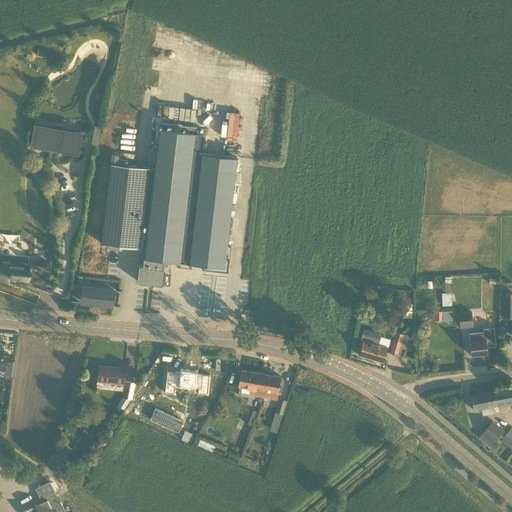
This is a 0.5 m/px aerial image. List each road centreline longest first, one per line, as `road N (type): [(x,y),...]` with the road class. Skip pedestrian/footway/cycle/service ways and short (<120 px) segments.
road 1 (tertiary): [(398,402),(307,358),(254,344),(0,320)]
road 2 (unknown): [(50,324),(76,218),(73,167)]
road 3 (tertiary): [(511,499),(398,402)]
road 4 (track): [(318,511),(419,419)]
road 5 (unclassified): [(398,402),(425,384),(511,374)]
